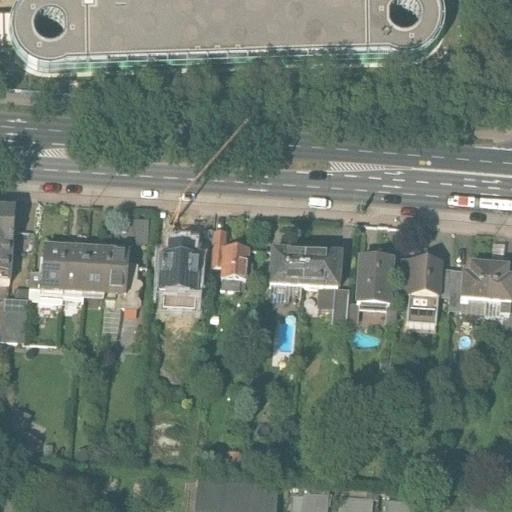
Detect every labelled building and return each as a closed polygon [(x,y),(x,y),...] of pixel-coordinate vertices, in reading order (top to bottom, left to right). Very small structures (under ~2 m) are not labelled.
[(37,68),(49,70),(64,67),(75,66),(105,66),(105,64),(346,60),(346,62),(375,61),(389,62),(404,65),(419,61),(430,52),(438,40),(440,25),(437,12),(429,0),(28,0),(25,2),(17,10),(14,15),(0,15),(0,49),(14,49),(17,54),(26,63),(37,68)] [(0,286),(8,287),(14,213),(0,211),(0,286)] [(214,223),(201,222),(198,259),(211,260),(213,238),(214,223)] [(148,225),(132,224),(131,247),(147,247),(148,225)] [(224,275),(225,254),(226,238),(213,238),(211,260),(210,274),(224,275)] [(65,250),(43,249),(41,275),(40,291),(39,305),(60,307),(61,296),(65,250)] [(87,252),(65,250),(61,296),(83,298),(87,252)] [(104,299),(109,254),(87,252),(83,298),(104,299)] [(128,255),(109,254),(104,299),(115,300),(114,312),(136,314),(140,310),(142,288),(136,283),(138,270),(128,266),(128,255)] [(249,255),(225,254),(224,275),(223,284),(247,286),(249,255)] [(304,262),(272,259),(270,292),(302,294),(304,262)] [(201,264),(159,261),(156,300),(157,300),(182,302),(183,294),(198,295),(201,264)] [(339,264),(304,262),(302,294),(337,297),(339,264)] [(393,266),(358,264),(355,313),(390,315),(393,266)] [(443,268),(399,265),(397,301),(409,302),(437,304),(440,304),(440,301),(442,275),(443,268)] [(486,310),(489,272),(469,270),(468,280),(463,280),(461,308),(460,318),(485,320),(486,310)] [(509,273),(489,272),(486,310),(500,312),(511,312),(511,283),(509,284),(509,273)] [(41,275),(31,274),(29,290),(40,291),(41,275)] [(452,275),(442,275),(440,301),(450,301),(452,275)] [(452,275),(450,301),(449,317),(460,318),(461,308),(463,280),(463,276),(452,275)] [(182,302),(157,300),(155,322),(168,323),(169,312),(192,314),(193,305),(197,305),(198,295),(183,294),(182,302)] [(349,298),(337,297),(334,331),(346,332),(349,298)] [(27,303),(2,302),(0,340),(0,344),(24,346),(27,303)] [(437,304),(409,302),(407,330),(435,332),(437,304)] [(486,310),(485,320),(484,323),(503,325),(504,320),(500,320),(500,312),(486,310)] [(511,312),(500,312),(500,320),(504,320),(503,325),(503,334),(511,334),(511,312)] [(184,324),(168,323),(164,359),(180,360),(184,324)] [(31,418),(16,411),(7,430),(19,436),(20,434),(23,435),(31,418)] [(187,424),(142,420),(138,459),(184,462),(184,461),(187,424)] [(23,435),(20,434),(19,436),(14,446),(33,455),(39,443),(23,435)] [(121,455),(98,444),(90,459),(92,461),(89,469),(113,472),(121,455)] [(52,448),(43,448),(43,461),(52,461),(52,448)] [(85,450),(75,453),(78,465),(89,461),(85,450)] [(193,461),(184,461),(184,462),(138,459),(137,472),(192,476),(193,461)] [(197,484),(193,511),(276,511),(277,501),(266,500),(267,491),(197,484)] [(304,511),(331,511),(333,499),(307,495),(304,511)] [(376,511),(377,504),(344,499),(342,511),(376,511)] [(388,499),(387,511),(418,511),(419,500),(388,499)]
